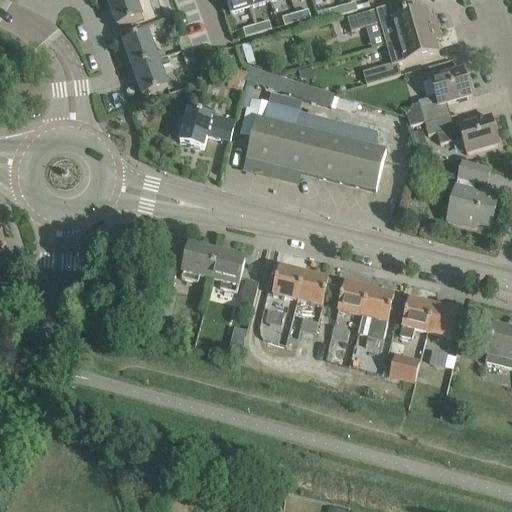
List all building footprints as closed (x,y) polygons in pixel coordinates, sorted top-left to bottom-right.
[(111,0),(107,2),(117,29),(143,19),(136,0),(111,0)] [(174,0),(160,0),(164,9),(176,4),(174,0)] [(250,10),(247,0),(225,0),(231,16),(250,10)] [(270,3),(269,0),(247,0),(250,10),(270,3)] [(343,8),(345,17),(358,13),(355,5),(343,8)] [(343,8),(329,12),(332,20),(345,17),(343,8)] [(381,26),(387,46),(439,31),(436,21),(430,23),(426,12),(407,17),(395,21),(391,8),(382,10),(348,20),(352,35),(381,26)] [(296,15),(298,24),(311,21),(309,12),(296,15)] [(298,24),(296,15),(283,19),(285,28),(298,24)] [(257,27),(259,36),(272,32),(269,24),(257,27)] [(259,36),(257,27),(243,31),(246,39),(259,36)] [(439,31),(387,46),(393,66),(363,75),(367,88),(402,78),(398,66),(405,64),(419,60),(438,54),(435,43),(442,41),(439,31)] [(133,71),(159,62),(167,59),(164,52),(156,55),(149,35),(123,44),(133,71)] [(177,41),(182,54),(192,50),(187,37),(177,41)] [(192,50),(182,54),(187,67),(197,63),(192,50)] [(159,62),(133,71),(143,99),(169,89),(159,62)] [(418,104),(425,127),(451,119),(448,106),(471,99),(463,71),(444,77),(430,81),(436,99),(418,104)] [(248,82),(331,109),(334,99),(302,89),(251,73),(248,82)] [(263,121),(257,120),(247,162),(277,169),(274,179),(287,183),(289,172),(376,194),(387,152),(373,149),(377,134),(267,106),(263,121)] [(180,145),(204,151),(208,138),(230,144),(235,124),(189,112),(180,145)] [(451,119),(425,127),(428,138),(438,135),(441,147),(462,140),(467,156),(499,147),(491,119),(454,130),(451,119)] [(421,131),(412,134),(416,147),(425,144),(421,131)] [(448,223),(477,231),(478,227),(491,230),(498,204),(473,197),(476,184),(487,187),(491,172),(462,165),(458,181),(456,190),(448,223)] [(200,279),(211,282),(218,254),(190,247),(182,281),(199,285),(200,279)] [(218,254),(211,282),(222,285),(221,291),(237,295),(246,261),(218,254)] [(157,302),(169,305),(179,265),(167,262),(157,302)] [(305,276),(280,270),(273,297),(298,304),(305,276)] [(330,282),(305,276),(298,304),(323,310),(330,282)] [(245,289),(240,308),(253,311),(258,292),(259,285),(246,282),(245,289)] [(338,314),(363,320),(370,292),(345,286),(338,314)] [(370,292),(363,320),(376,324),(372,339),(368,338),(365,349),(381,353),(388,327),(395,299),(370,292)] [(415,333),(427,336),(434,308),(409,302),(400,339),(413,342),(415,333)] [(281,333),(290,335),(291,330),(296,309),(288,306),(286,312),(285,312),(284,317),(269,313),(266,324),(282,328),(281,333)] [(434,308),(427,336),(452,343),(459,315),(434,308)] [(296,309),(291,330),(316,337),(319,326),(304,322),(306,311),(297,309),(296,309)] [(155,314),(151,328),(162,330),(166,317),(155,314)] [(511,331),(495,327),(486,363),(511,368),(511,331)] [(332,340),(347,344),(350,333),(335,329),(332,340)] [(430,365),(445,369),(448,358),(433,354),(430,365)] [(384,376),(390,378),(415,385),(420,365),(396,359),(393,370),(386,368),(384,376)]
